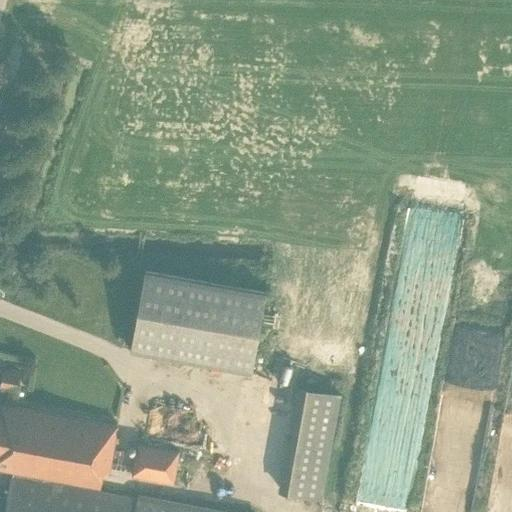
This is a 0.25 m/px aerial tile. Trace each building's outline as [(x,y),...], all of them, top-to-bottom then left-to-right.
[(145,272),(129,352),(250,375),(265,296),(145,272)] [(428,336),(428,321),(385,321),(384,336),(428,336)] [(485,504),(498,390),(492,390),(499,329),(451,323),(429,511),(460,511),(462,502),(485,504)] [(22,372),(4,369),(1,388),(19,391),(22,372)] [(341,397),(305,391),(286,497),(322,503),(341,397)] [(44,476),(101,486),(104,470),(110,471),(118,423),(2,403),(1,410),(0,409),(0,469),(11,471),(3,511),(250,511),(137,492),(137,494),(43,477),(44,476)] [(133,474),(173,481),(179,450),(139,443),(133,474)]
